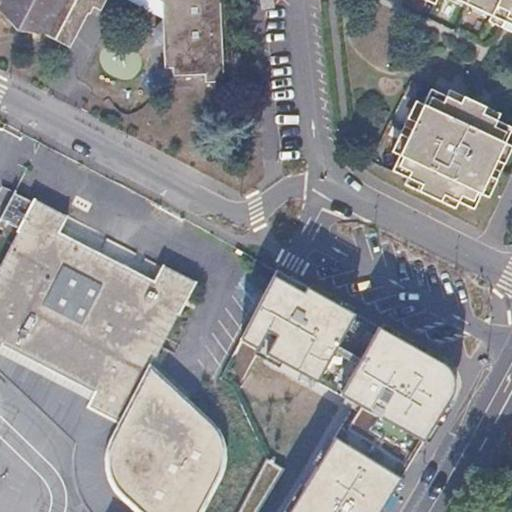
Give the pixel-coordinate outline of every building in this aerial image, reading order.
[(0,0),(0,18),(13,32),(40,34),(65,46),(82,16),(95,12),(101,0),(120,0),(121,1),(123,0),(152,0),(155,1),(156,21),(149,27),(150,40),(158,45),(159,68),(169,75),(195,74),(202,81),(218,79),(214,0),(0,0)] [(511,0),(466,0),(492,12),(489,18),(508,27),(511,20),(511,0)] [(417,100),(402,133),(393,152),(401,156),(395,169),(409,176),(405,185),(424,194),(426,190),(437,195),(435,198),(455,208),(458,201),(473,208),(480,194),(489,199),(511,149),(511,145),(504,142),(510,127),(494,119),(497,113),(483,106),(481,109),(465,102),(467,98),(447,88),(444,96),(432,91),(426,104),(417,100)] [(0,257),(0,342),(93,388),(86,403),(119,420),(109,438),(107,446),(106,454),(106,463),(107,473),(111,482),(117,491),(137,510),(135,511),(193,511),(216,466),(217,445),(210,428),(171,393),(146,370),(192,280),(158,263),(150,279),(57,231),(65,215),(32,198),(31,200),(12,191),(0,214),(0,220),(15,228),(0,257)] [(290,274),(281,270),(221,379),(234,386),(267,459),(239,511),(393,511),(475,381),(463,365),(450,355),(371,312),(305,281),(290,274)] [(135,511),(137,510),(117,491),(111,482),(107,473),(106,463),(106,454),(107,446),(109,438),(119,420),(86,403),(93,388),(0,342),(0,363),(74,436),(72,454),(72,466),(79,490),(91,511),(135,511)]
